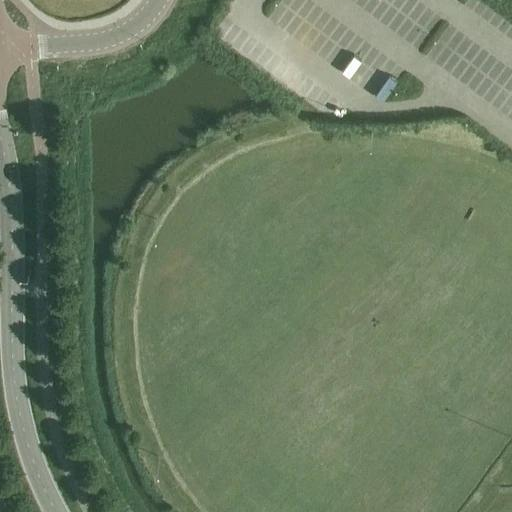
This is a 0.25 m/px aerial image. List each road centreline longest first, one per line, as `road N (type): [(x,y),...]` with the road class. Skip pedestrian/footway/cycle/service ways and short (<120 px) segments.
road 1 (tertiary): [(55,511),(22,429),(11,288)]
road 2 (tertiary): [(11,288),(11,201),(0,138)]
road 3 (unclassified): [(33,49),(116,37),(161,0)]
